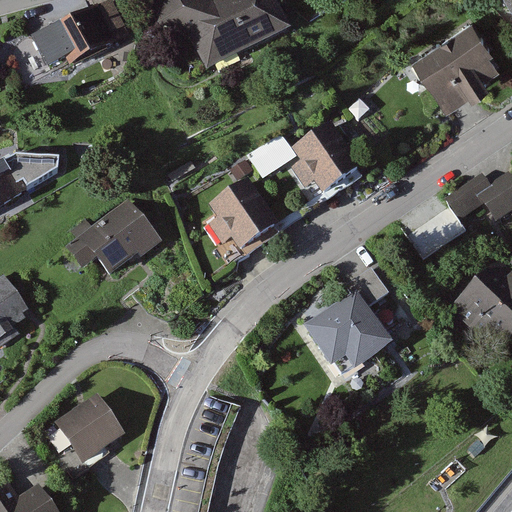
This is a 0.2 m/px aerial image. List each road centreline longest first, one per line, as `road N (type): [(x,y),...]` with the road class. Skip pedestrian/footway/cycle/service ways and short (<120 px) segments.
road 1 (residential): [(511,126),(301,269),(257,305),(194,381)]
road 2 (residential): [(194,381),(146,353),(105,347),(67,369),(0,437)]
road 3 (residential): [(194,381),(173,428),(153,511)]
